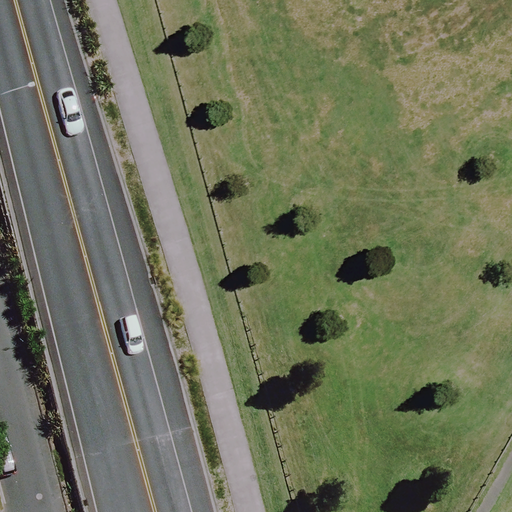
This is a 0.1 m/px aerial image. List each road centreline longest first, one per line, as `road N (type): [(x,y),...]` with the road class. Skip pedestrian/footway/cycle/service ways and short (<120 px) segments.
road 1 (primary): [(155,511),(17,0)]
road 2 (residential): [(36,511),(0,371)]
